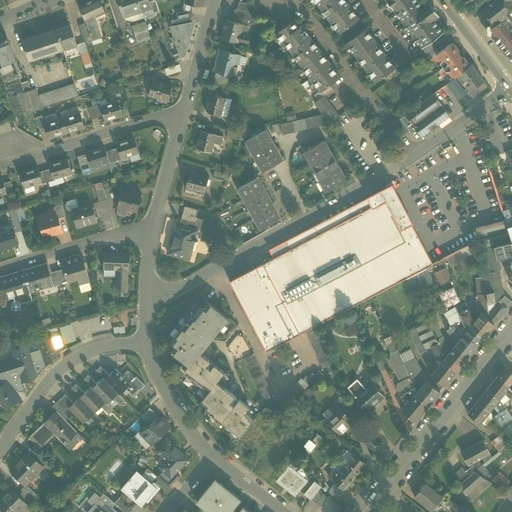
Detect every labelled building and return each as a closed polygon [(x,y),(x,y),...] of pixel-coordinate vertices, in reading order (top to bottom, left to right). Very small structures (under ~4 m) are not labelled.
[(99,0),(93,0),(79,6),(86,21),(93,18),(105,13),(99,0)] [(138,0),(117,0),(123,17),(124,17),(125,20),(134,22),(144,18),(142,13),(138,0)] [(149,2),(148,0),(138,0),(142,13),(152,10),(152,9),(149,2)] [(154,0),(149,2),(152,9),(152,10),(153,14),(159,12),(154,0)] [(344,0),(328,0),(319,7),(329,20),(349,5),(344,0)] [(385,0),(389,4),(393,10),(402,22),(422,7),(417,0),(385,0)] [(511,0),(494,0),(482,11),(494,25),(511,12),(511,11),(511,0)] [(256,6),(239,1),(236,9),(247,12),(252,19),(256,6)] [(429,2),(422,7),(402,22),(422,48),(443,32),(434,20),(439,16),(429,2)] [(349,5),(329,20),(339,34),(359,19),(349,5)] [(236,9),(234,9),(232,16),(252,22),(252,19),(247,12),(236,9)] [(192,10),(176,14),(177,19),(189,17),(193,16),(192,10)] [(511,13),(511,12),(494,25),(487,30),(500,46),(511,60),(511,13)] [(177,19),(172,21),(173,27),(190,23),(189,17),(177,19)] [(93,18),(86,21),(90,35),(91,40),(98,38),(93,18)] [(243,25),(225,20),(221,38),(247,45),(250,35),(241,33),(243,25)] [(298,27),(293,20),(288,24),(287,23),(278,30),(281,35),(277,37),(284,47),(285,46),(291,52),(311,38),(301,25),(298,27)] [(86,21),(78,24),(82,38),(90,35),(86,21)] [(143,23),(132,26),(137,43),(151,38),(145,22),(143,23)] [(173,27),(170,27),(180,57),(184,56),(193,25),(192,23),(190,23),(173,27)] [(70,25),(57,29),(63,49),(76,45),(70,25)] [(385,55),(366,28),(346,43),(365,70),(385,55)] [(57,29),(22,41),(28,60),(63,49),(57,29)] [(6,32),(0,34),(0,67),(9,64),(16,61),(6,32)] [(311,38),(291,52),(300,66),(320,51),(311,38)] [(458,51),(453,44),(451,44),(437,54),(436,57),(440,62),(442,62),(445,66),(443,68),(446,66),(448,70),(448,72),(452,77),(454,77),(457,75),(470,65),(464,57),(461,57),(458,53),(458,51)] [(247,51),(234,47),(232,53),(239,55),(246,57),(247,51)] [(232,53),(220,50),(214,71),(228,75),(234,77),(239,55),(232,53)] [(320,51),(300,66),(310,79),(330,64),(320,51)] [(385,55),(365,70),(375,83),(383,77),(395,68),(385,55)] [(9,64),(0,67),(0,78),(2,85),(16,80),(9,64)] [(164,67),(166,74),(180,70),(178,64),(164,67)] [(330,64),(310,79),(319,92),(320,92),(329,85),(340,77),(330,64)] [(470,65),(457,75),(470,92),(484,81),(471,64),(470,65)] [(395,68),(383,77),(387,82),(399,73),(395,68)] [(228,75),(216,72),(213,85),(228,84),(228,75)] [(466,94),(455,79),(446,85),(457,101),(466,94)] [(16,80),(2,85),(15,118),(43,108),(39,96),(36,88),(30,90),(20,93),(17,85),(16,80)] [(171,85),(152,80),(148,96),(157,98),(157,100),(166,102),(171,85)] [(17,85),(20,93),(30,90),(27,82),(17,85)] [(75,84),(39,96),(43,108),(79,96),(75,84)] [(329,85),(320,92),(319,92),(314,95),(318,100),(324,96),(333,90),(329,85)] [(225,98),(211,94),(206,111),(220,116),(225,98)] [(433,94),(405,115),(416,130),(421,136),(421,137),(422,136),(429,131),(430,131),(429,130),(429,129),(436,124),(436,125),(437,125),(449,116),(449,117),(449,116),(449,115),(441,106),(442,105),(441,105),(433,94)] [(339,117),(324,96),(318,100),(314,103),(322,114),(329,123),(339,117)] [(231,100),(225,98),(220,116),(226,117),(231,100)] [(100,106),(103,116),(104,121),(123,116),(118,100),(100,106)] [(100,104),(93,106),(97,118),(103,116),(100,106),(100,104)] [(93,106),(88,108),(91,119),(97,118),(93,106)] [(285,120),(294,119),(293,111),(284,112),(285,120)] [(80,112),(61,118),(66,134),(85,128),(80,112)] [(322,114),(280,124),(282,134),(329,123),(322,114)] [(416,130),(405,115),(400,119),(409,131),(411,133),(416,130)] [(42,116),(36,118),(39,129),(45,127),(44,124),(45,123),(42,116)] [(45,123),(44,124),(45,127),(49,139),(66,134),(61,118),(45,123)] [(409,131),(400,119),(395,122),(404,134),(409,131)] [(243,127),(230,123),(229,130),(241,133),(243,127)] [(241,133),(229,130),(226,137),(239,141),(241,133)] [(216,135),(201,131),(196,148),(211,152),(216,135)] [(265,131),(246,142),(248,141),(253,150),(251,151),(251,152),(271,140),(265,131)] [(135,138),(117,143),(118,148),(121,159),(122,158),(139,153),(135,138)] [(271,140),(251,152),(254,151),(259,160),(257,161),(276,150),(271,140)] [(323,141),(304,152),(306,151),(312,160),(309,162),(329,151),(323,141)] [(105,147),(86,153),(91,168),(109,162),(110,162),(107,151),(105,147)] [(118,148),(111,150),(115,162),(122,159),(122,158),(121,159),(118,148)] [(115,162),(111,150),(107,151),(110,162),(109,162),(109,163),(115,162)] [(276,150),(257,161),(257,162),(259,160),(264,170),(262,171),(282,160),(276,150)] [(329,151),(309,162),(310,162),(312,161),(317,170),(315,171),(315,172),(335,161),(329,151)] [(67,159),(49,164),(51,169),(54,180),(55,179),(72,174),(67,159)] [(335,161),(315,172),(317,171),(323,180),(320,181),(340,170),(335,161)] [(476,163),(481,177),(488,174),(484,161),(476,163)] [(511,161),(511,162),(511,185),(510,186),(511,193),(511,207),(508,209),(509,209),(503,211),(506,221),(508,226),(511,224),(511,161)] [(38,167),(20,173),(24,188),(42,183),(43,183),(39,173),(38,167)] [(54,180),(51,169),(45,171),(48,182),(55,180),(55,179),(54,180)] [(224,173),(215,170),(214,177),(223,179),(224,173)] [(340,170),(320,181),(321,182),(323,180),(328,190),(326,191),(326,192),(346,181),(340,170)] [(45,171),(39,173),(43,183),(42,183),(42,184),(48,182),(45,171)] [(209,177),(190,172),(185,188),(197,192),(196,194),(204,196),(209,177)] [(107,178),(101,180),(103,187),(109,185),(107,178)] [(258,178),(238,189),(240,188),(246,197),(243,199),(263,188),(258,178)] [(9,182),(3,184),(7,194),(6,195),(7,196),(13,194),(9,182)] [(367,198),(269,250),(273,259),(229,282),(266,352),(392,286),(433,264),(392,184),(366,197),(367,198)] [(103,188),(96,190),(99,202),(107,200),(104,190),(103,188)] [(111,188),(104,190),(107,200),(114,198),(111,188)] [(263,188),(243,199),(246,198),(251,207),(249,208),(249,209),(269,198),(263,188)] [(142,194),(122,189),(117,208),(126,210),(127,209),(137,212),(142,194)] [(503,191),(497,193),(500,203),(506,201),(503,191)] [(269,198),(249,209),(251,208),(256,217),(254,218),(274,207),(269,198)] [(508,209),(506,201),(500,203),(503,211),(509,209),(508,209)] [(92,204),(72,210),(77,227),(97,221),(92,204)] [(62,205),(54,207),(56,216),(57,219),(65,216),(62,205)] [(197,210),(185,206),(182,219),(194,222),(197,210)] [(22,207),(15,209),(19,222),(26,219),(22,207)] [(274,207),(254,218),(254,219),(257,217),(262,227),(260,228),(260,229),(280,218),(274,207)] [(56,216),(39,221),(44,237),(54,234),(61,232),(57,219),(56,216)] [(477,228),(476,228),(480,239),(486,294),(487,303),(498,301),(504,295),(498,270),(500,270),(498,258),(511,254),(511,224),(508,226),(506,221),(503,221),(477,228)] [(197,230),(176,225),(168,254),(189,259),(192,250),(189,250),(192,241),(197,242),(198,241),(194,240),(197,230)] [(13,229),(0,232),(0,250),(10,247),(10,246),(18,244),(13,229)] [(130,254),(104,253),(103,269),(117,269),(116,286),(115,286),(114,291),(126,292),(128,270),(129,270),(130,254)] [(82,254),(62,261),(64,269),(68,282),(77,279),(80,284),(90,281),(82,254)] [(453,254),(446,257),(448,262),(455,259),(453,254)] [(446,257),(427,268),(433,284),(453,273),(448,262),(446,257)] [(47,265),(23,272),(30,293),(53,286),(50,273),(47,265)] [(427,268),(406,279),(414,294),(433,284),(427,268)] [(64,269),(58,271),(62,284),(68,282),(64,269)] [(58,271),(50,273),(53,286),(62,284),(58,271)] [(23,272),(0,278),(0,284),(1,288),(5,301),(14,298),(16,306),(32,301),(30,293),(23,272)] [(439,291),(443,306),(457,302),(453,287),(439,291)] [(486,294),(477,295),(478,311),(480,311),(480,314),(473,323),(470,327),(482,339),(494,324),(486,318),(488,315),(487,303),(486,294)] [(498,301),(487,303),(488,315),(486,318),(494,324),(511,302),(504,295),(498,301)] [(205,301),(167,348),(183,361),(189,366),(200,353),(227,319),(205,301)] [(465,303),(456,307),(459,314),(468,310),(465,303)] [(468,310),(459,314),(463,321),(465,325),(467,330),(463,335),(456,343),(469,355),(482,339),(470,327),(473,323),(473,320),(468,310)] [(436,317),(427,321),(436,340),(442,337),(438,329),(436,317)] [(427,321),(414,327),(425,349),(425,350),(431,347),(438,343),(436,340),(427,321)] [(70,323),(58,327),(63,343),(75,340),(70,323)] [(455,325),(446,331),(456,343),(463,335),(455,325)] [(425,349),(414,327),(407,330),(419,352),(425,349)] [(332,366),(317,329),(307,333),(322,370),(327,368),(332,366)] [(456,343),(450,351),(448,348),(442,337),(436,340),(438,343),(444,358),(448,366),(455,372),(469,355),(456,343)] [(28,345),(12,351),(14,358),(0,362),(0,376),(1,380),(19,374),(22,383),(33,380),(58,354),(53,338),(37,342),(40,350),(30,353),(28,345)] [(393,342),(387,345),(391,352),(390,353),(390,354),(397,350),(393,342)] [(438,343),(431,347),(436,358),(441,362),(444,358),(438,343)] [(397,350),(390,354),(389,362),(391,365),(394,368),(403,364),(397,350)] [(224,373),(200,353),(189,366),(183,361),(177,368),(181,371),(180,373),(206,394),(207,394),(216,382),(224,373)] [(272,395),(254,355),(243,359),(262,400),(272,395)] [(386,369),(381,358),(377,360),(381,371),(386,369)] [(415,358),(403,363),(407,371),(407,372),(419,365),(415,358)] [(439,365),(436,363),(432,368),(435,370),(431,375),(444,386),(455,372),(448,366),(444,358),(441,362),(439,365)] [(403,364),(394,368),(398,375),(407,371),(403,363),(403,364)] [(419,365),(407,372),(411,381),(418,377),(424,374),(419,365)] [(109,376),(100,367),(96,371),(103,379),(104,380),(109,376)] [(511,374),(504,368),(497,377),(509,387),(511,390),(511,374)] [(130,383),(116,369),(109,376),(104,380),(118,394),(119,395),(127,388),(132,383),(131,382),(130,383)] [(326,378),(318,371),(314,375),(321,380),(323,382),(326,378)] [(407,371),(398,375),(403,385),(411,381),(407,372),(407,371)] [(314,375),(312,373),(308,378),(315,383),(317,385),(321,380),(314,375)] [(96,385),(88,376),(84,380),(91,388),(92,389),(96,385)] [(308,378),(306,376),(302,380),(309,386),(311,388),(315,383),(308,378)] [(418,377),(411,381),(414,388),(420,382),(418,377)] [(511,390),(509,387),(497,377),(487,389),(499,399),(500,401),(502,404),(508,397),(511,401),(511,390)] [(104,380),(103,379),(96,385),(92,389),(105,403),(107,404),(113,398),(118,394),(104,380)] [(300,379),(283,400),(287,404),(292,407),(309,386),(302,380),(300,379)] [(383,396),(372,383),(366,389),(357,379),(347,388),(356,397),(355,398),(357,400),(356,401),(359,405),(360,404),(367,411),(383,396)] [(439,391),(426,380),(417,392),(415,394),(428,406),(439,391)] [(403,385),(397,388),(406,405),(401,411),(415,422),(428,406),(415,394),(417,392),(414,388),(411,381),(403,385)] [(20,398),(6,382),(0,387),(0,399),(8,409),(20,398)] [(257,415),(216,382),(207,394),(206,394),(198,404),(239,437),(257,415)] [(139,391),(132,383),(127,388),(135,395),(139,391)] [(84,394),(76,385),(72,389),(80,398),(84,394)] [(92,389),(91,388),(84,394),(80,398),(94,413),(101,407),(105,403),(92,389)] [(499,399),(487,389),(477,401),(490,411),(499,399)] [(119,395),(118,394),(113,398),(121,406),(125,402),(119,395)] [(74,404),(65,395),(56,404),(57,405),(65,413),(70,409),(69,409),(74,404)] [(272,395),(266,404),(274,411),(281,402),(272,395)] [(94,413),(80,398),(74,404),(69,409),(70,409),(84,423),(90,417),(94,413)] [(490,411),(477,401),(468,414),(480,424),(490,411)] [(511,417),(502,404),(500,401),(498,402),(499,404),(497,406),(501,412),(493,417),(498,423),(502,430),(511,423),(511,417)] [(107,404),(105,403),(101,407),(109,415),(113,411),(107,404)] [(348,403),(341,409),(348,418),(353,414),(348,403)] [(287,404),(280,413),(284,416),(292,407),(287,404)] [(65,413),(57,405),(53,410),(56,413),(64,422),(69,417),(65,413)] [(158,417),(150,408),(141,416),(150,425),(158,417)] [(325,418),(331,414),(327,409),(321,413),(325,418)] [(340,409),(327,420),(340,435),(349,426),(345,421),(348,418),(341,409),(340,409)] [(56,413),(30,437),(40,448),(56,432),(64,440),(62,442),(64,444),(66,442),(70,446),(79,437),(64,422),(56,413)] [(102,421),(94,413),(90,417),(98,425),(102,421)] [(150,425),(141,433),(152,444),(169,427),(158,417),(150,425)] [(493,417),(486,425),(492,429),(498,423),(493,417)] [(490,441),(497,449),(503,444),(497,436),(490,441)] [(380,446),(370,437),(365,443),(375,451),(380,446)] [(188,459),(166,439),(156,450),(166,460),(160,467),(170,477),(171,478),(188,459)] [(482,441),(461,452),(468,465),(478,460),(489,453),(482,441)] [(362,453),(353,446),(348,451),(353,455),(354,455),(358,458),(362,453)] [(358,458),(354,455),(353,455),(348,451),(346,452),(344,453),(345,456),(341,460),(346,464),(343,467),(354,477),(365,464),(358,458)] [(28,453),(10,471),(25,486),(36,475),(41,480),(47,473),(43,469),(43,468),(35,460),(28,453)] [(48,463),(39,455),(35,460),(43,468),(48,463)] [(478,460),(468,465),(474,472),(474,471),(481,465),(478,460)] [(160,467),(156,464),(151,469),(165,482),(170,477),(160,467)] [(307,480),(288,465),(276,480),(295,495),(307,480)] [(343,467),(338,474),(334,470),(329,477),(336,483),(343,489),(344,489),(354,477),(343,467)] [(469,476),(462,467),(453,475),(460,483),(469,476)] [(137,470),(121,489),(141,506),(157,487),(137,470)] [(460,483),(458,485),(458,486),(466,495),(485,479),(474,471),(474,472),(469,476),(460,483)] [(485,479),(466,495),(473,502),(492,484),(485,479)] [(216,480),(196,504),(206,511),(233,511),(241,502),(216,480)] [(314,483),(305,495),(310,499),(318,490),(320,487),(314,483)] [(343,489),(336,483),(332,488),(340,494),(343,489)] [(441,498),(425,484),(415,496),(431,510),(441,498)] [(466,495),(458,486),(458,485),(448,498),(461,508),(473,502),(466,495)] [(37,496),(28,486),(23,492),(32,501),(37,496)] [(18,496),(11,489),(0,500),(0,508),(4,511),(24,511),(29,507),(27,506),(26,505),(26,504),(18,496)] [(327,498),(318,490),(310,499),(320,507),(327,498)] [(32,501),(23,492),(18,496),(26,504),(26,505),(27,506),(32,501)] [(114,511),(102,501),(96,507),(95,506),(90,511),(114,511)]
